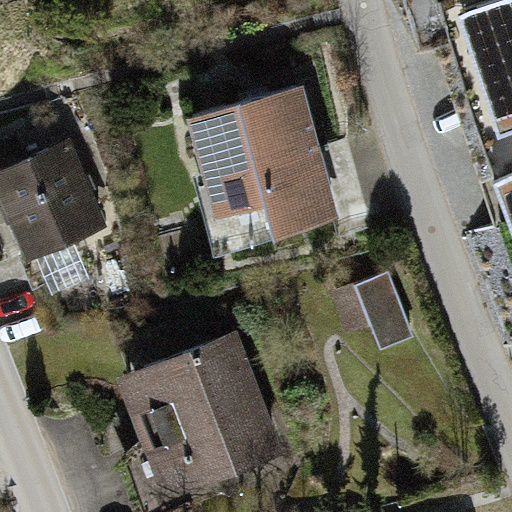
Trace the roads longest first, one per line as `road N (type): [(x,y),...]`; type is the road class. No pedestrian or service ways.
road 1 (residential): [(363,0),(511,456)]
road 2 (residential): [(0,399),(45,511)]
